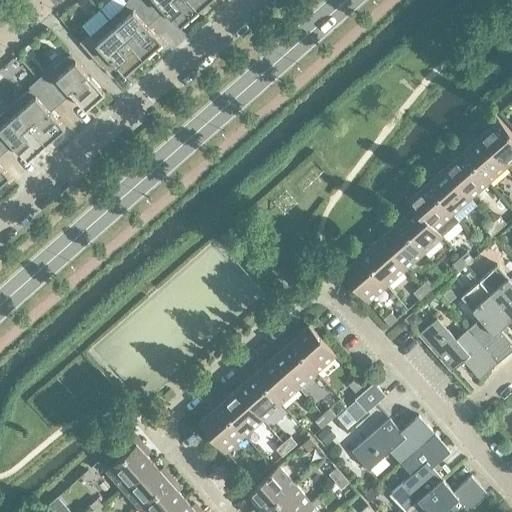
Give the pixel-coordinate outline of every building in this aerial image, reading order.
[(141,0),(130,0),(109,19),(144,57),(162,41),(145,22),(154,14),(141,0)] [(189,0),(141,0),(154,14),(163,7),(180,26),(198,9),(189,0)] [(189,0),(198,9),(208,0),(189,0)] [(144,57),(109,19),(81,43),(99,63),(108,55),(125,74),(144,57)] [(70,53),(39,80),(57,100),(68,89),(85,109),(105,92),(70,53)] [(39,80),(12,104),(46,143),(65,127),(48,107),(57,100),(39,80)] [(12,104),(0,114),(0,146),(2,148),(10,140),(27,160),(46,143),(12,104)] [(490,126),(480,135),(506,165),(511,159),(511,133),(496,115),(487,122),(490,126)] [(466,140),(459,147),(488,181),(506,165),(480,135),(470,144),(466,140)] [(0,146),(0,183),(10,175),(0,163),(0,149),(2,148),(0,146)] [(454,158),(444,167),(470,197),(488,181),(459,147),(451,154),(454,158)] [(430,172),(423,179),(459,220),(477,204),(470,197),(444,167),(434,176),(430,172)] [(407,199),(414,207),(414,206),(434,228),(435,228),(442,235),(459,220),(423,179),(415,186),(418,189),(407,199)] [(401,211),(393,218),(423,252),(442,235),(435,228),(434,228),(414,206),(414,207),(404,215),(401,211)] [(500,216),(493,222),(499,229),(506,222),(500,216)] [(389,229),(378,238),(405,268),(423,252),(393,218),(385,225),(389,229)] [(499,229),(493,222),(486,228),(491,235),(499,229)] [(365,243),(357,250),(387,283),(405,268),(378,238),(368,246),(365,243)] [(387,283),(357,250),(349,256),(353,260),(341,270),(368,300),(387,283)] [(467,251),(459,257),(466,264),(473,258),(467,251)] [(466,264),(459,257),(452,263),(459,270),(466,264)] [(511,280),(497,263),(479,279),(511,317),(511,316),(511,280)] [(428,279),(421,285),(427,292),(434,285),(428,279)] [(480,317),(468,327),(498,361),(511,348),(511,341),(500,327),(511,317),(479,279),(461,295),(480,317)] [(427,292),(421,285),(414,292),(419,298),(427,292)] [(383,318),(390,325),(397,319),(390,311),(383,318)] [(498,361),(468,327),(456,338),(437,316),(418,333),(451,370),(464,359),(480,377),(498,361)] [(294,330),(287,337),(316,370),(335,354),(309,324),(298,333),(294,330)] [(282,347),(272,356),(298,386),(316,370),(287,337),(279,344),(282,347)] [(258,361),(251,368),(280,402),(298,386),(272,356),(262,365),(258,361)] [(246,379),(236,388),(262,418),(280,402),(251,368),(243,375),(246,379)] [(349,384),(355,391),(362,385),(356,377),(349,384)] [(374,381),(365,388),(354,398),(366,412),(386,394),(374,381)] [(222,393),(215,400),(244,434),(262,418),(236,388),(226,397),(222,393)] [(244,434),(215,400),(207,407),(210,411),(199,420),(225,450),(244,434)] [(329,407),(322,413),(328,421),(336,414),(329,407)] [(328,421),(322,413),(314,420),(321,427),(324,425),(328,421)] [(390,449),(401,461),(434,432),(419,414),(400,430),(389,417),(352,449),(368,468),(390,449)] [(334,435),(326,426),(317,434),(325,443),(334,435)] [(99,460),(123,488),(153,461),(144,451),(148,448),(132,430),(99,460)] [(389,493),(405,511),(443,478),(432,466),(450,450),(434,432),(401,461),(411,474),(389,493)] [(283,442),(289,448),(296,442),(290,435),(283,442)] [(302,443),(309,451),(316,444),(310,437),(302,443)] [(289,448),(283,442),(276,448),(282,455),(289,448)] [(123,488),(139,506),(173,476),(166,468),(162,471),(153,461),(123,488)] [(255,505),(260,511),(262,511),(295,483),(279,465),(249,491),(258,502),(255,505)] [(335,480),(342,474),(336,467),(329,473),(335,480)] [(246,474),(252,481),(259,475),(253,468),(246,474)] [(342,474),(335,480),(342,487),(349,481),(342,474)] [(443,478),(405,511),(406,511),(439,511),(443,510),(444,511),(466,511),(488,493),(471,474),(453,490),(443,478)] [(139,506),(144,511),(167,511),(185,497),(176,487),(179,484),(173,476),(139,506)] [(299,511),(311,501),(295,483),(262,511),(299,511)] [(365,493),(372,501),(379,495),(372,487),(365,493)] [(167,511),(204,511),(197,504),(194,507),(185,497),(167,511)] [(97,498),(90,504),(96,511),(103,505),(97,498)] [(320,511),(311,501),(299,511),(320,511)] [(361,510),(362,511),(373,511),(375,511),(368,503),(361,510)]
